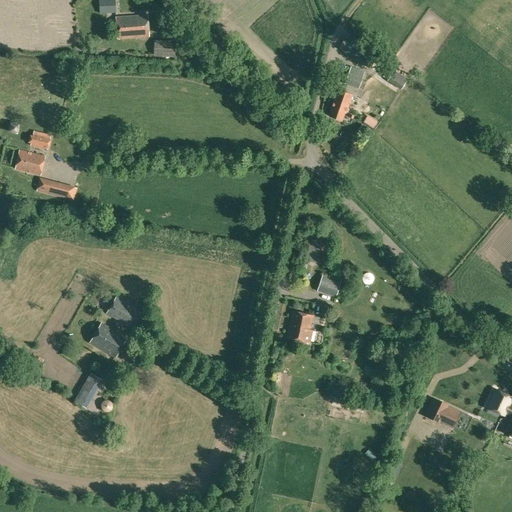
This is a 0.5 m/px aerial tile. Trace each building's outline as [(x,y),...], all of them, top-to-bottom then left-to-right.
[(99,0),(100,13),(115,13),(114,0),(99,0)] [(117,38),(149,36),(147,15),(116,17),(117,38)] [(369,68),(378,53),(352,37),(343,52),(369,68)] [(175,57),(176,41),(154,40),(153,56),(175,57)] [(358,89),(363,77),(364,71),(351,66),(349,72),(345,84),(358,89)] [(401,90),(408,79),(394,70),(387,81),(401,90)] [(346,113),(349,103),(352,95),(337,89),(330,108),(331,108),(329,116),(342,121),(345,113),(346,113)] [(364,120),(375,126),(379,119),(368,113),(364,120)] [(47,149),(50,138),(33,134),(30,145),(47,149)] [(40,176),(45,156),(19,150),(15,169),(40,176)] [(75,187),(46,179),(43,193),(73,201),(77,188),(75,187)] [(315,262),(321,236),(311,234),(305,260),(315,262)] [(335,297),(340,281),(323,275),(318,291),(335,297)] [(131,330),(141,314),(115,299),(106,315),(131,330)] [(309,343),(312,330),(310,330),(313,316),(292,311),(286,338),(309,343)] [(115,358),(127,338),(101,323),(89,342),(115,358)] [(96,373),(79,399),(87,404),(104,378),(96,373)] [(511,405),(509,404),(511,397),(496,390),(488,408),(503,415),(504,413),(511,416),(504,432),(511,436),(511,405)] [(435,399),(427,416),(440,422),(440,421),(452,427),(458,414),(446,408),(447,405),(435,399)] [(397,463),(390,480),(398,483),(405,467),(397,463)]
